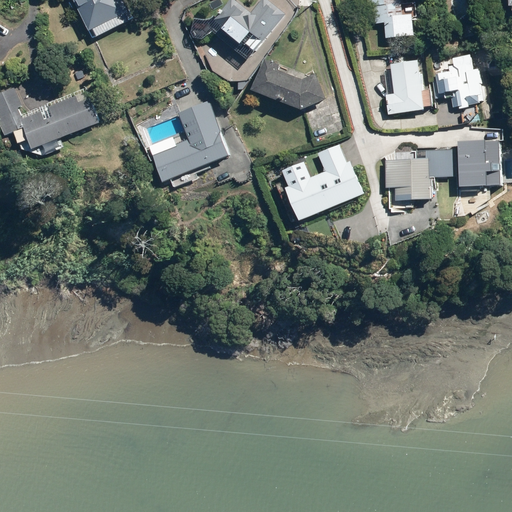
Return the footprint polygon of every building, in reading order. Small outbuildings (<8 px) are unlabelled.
[(81,0),(96,30),(132,12),(126,0),(127,0),(81,0)] [(268,0),(259,0),(250,12),(234,0),(227,0),(213,19),(228,30),(226,33),(240,43),(244,46),(246,43),(256,51),(285,14),(268,0)] [(419,20),(424,19),(422,2),(407,3),(406,0),(370,0),(373,22),(390,21),(391,37),(420,34),(419,20)] [(480,69),(477,54),(449,59),(452,71),(440,73),(441,76),(434,78),(438,99),(455,96),(457,108),(487,102),(485,94),(490,93),(488,82),(490,82),(487,67),(480,69)] [(319,73),(305,79),(281,69),(283,64),(268,59),(256,91),(307,109),(331,97),(319,73)] [(392,114),(430,109),(430,106),(437,105),(435,89),(428,89),(423,59),(394,63),(394,69),(387,70),(391,94),(389,95),(392,114)] [(38,150),(105,124),(95,98),(83,103),(80,96),(53,107),(58,117),(49,121),(46,112),(27,120),(22,107),(26,106),(19,88),(2,95),(6,105),(2,107),(4,113),(1,114),(9,134),(29,126),(38,150)] [(182,113),(192,139),(179,144),(180,146),(157,155),(168,182),(231,156),(208,102),(182,113)] [(462,142),(464,185),(504,183),(502,140),(462,142)] [(436,177),(458,176),(456,149),(429,151),(429,157),(388,159),(390,188),(391,187),(393,209),(416,207),(416,200),(437,199),(436,177)] [(355,161),(306,181),(320,214),(368,194),(355,161)]
